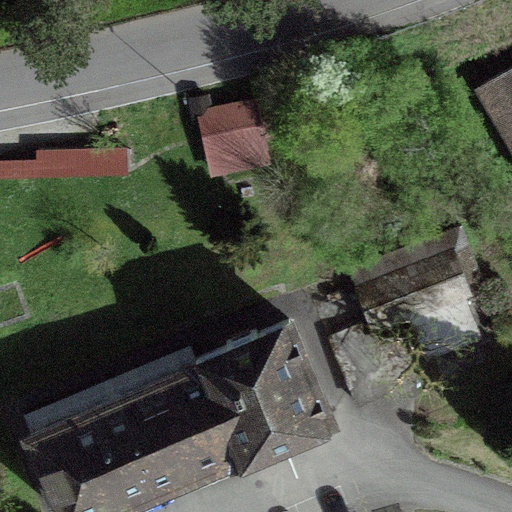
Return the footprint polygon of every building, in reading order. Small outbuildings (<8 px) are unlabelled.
[(511,67),(475,89),(511,152),(511,67)] [(204,98),(187,102),(191,122),(208,119),(204,98)] [(465,294),(449,255),(355,292),(367,322),(370,331),(465,294)] [(456,301),(413,317),(428,355),(470,338),(456,301)] [(192,361),(193,364),(27,434),(59,511),(88,511),(230,452),(232,455),(261,443),(282,440),(296,429),(326,417),(286,322),(254,335),(253,332),(222,345),(223,348),(192,361)] [(411,339),(374,341),(370,331),(367,322),(325,339),(353,405),(376,395),(413,394),(411,339)]
